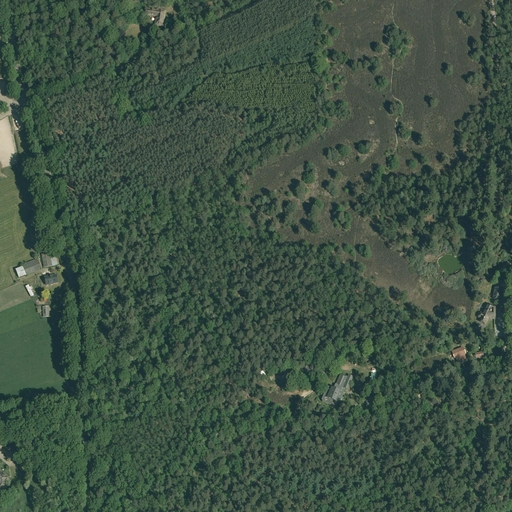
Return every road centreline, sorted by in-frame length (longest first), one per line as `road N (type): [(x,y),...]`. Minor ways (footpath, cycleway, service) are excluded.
road 1 (unclassified): [(79,398),(69,266),(7,0)]
road 2 (track): [(129,511),(186,452),(217,434),(378,411),(481,371)]
road 3 (track): [(259,0),(28,107)]
